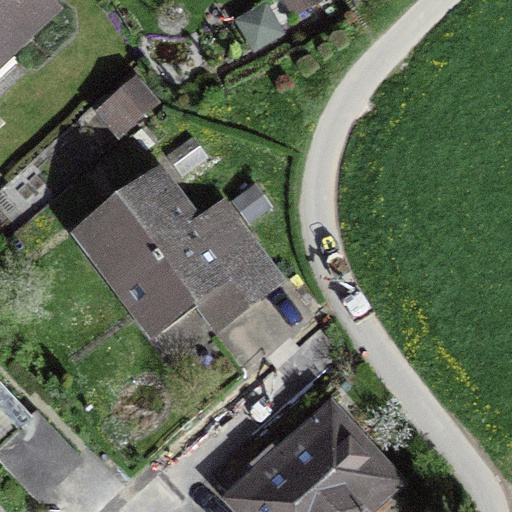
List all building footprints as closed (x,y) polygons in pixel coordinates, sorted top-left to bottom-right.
[(0,0),(0,70),(60,13),(47,0),(0,0)] [(139,119),(113,89),(70,128),(96,157),(139,119)] [(162,169),(72,238),(154,346),(196,314),(219,343),(286,291),(219,204),(200,219),(162,169)] [(0,453),(29,425),(0,394),(0,453)] [(378,511),(405,487),(328,407),(219,507),(223,511),(378,511)]
